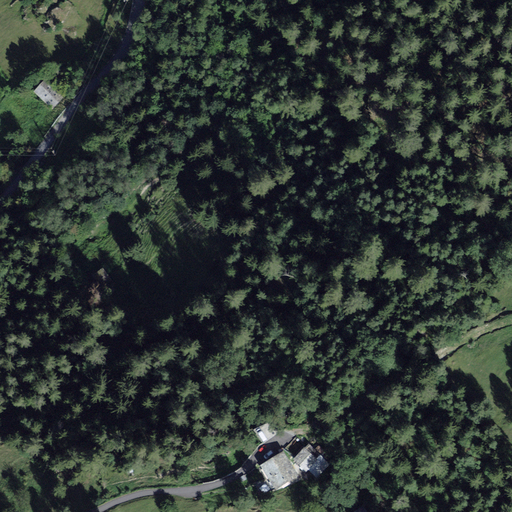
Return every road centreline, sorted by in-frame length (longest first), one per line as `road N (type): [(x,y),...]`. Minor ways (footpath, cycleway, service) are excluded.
road 1 (unclassified): [(0,199),(118,52),(139,0)]
road 2 (unclassified): [(91,511),(125,494),(217,484),(261,451)]
